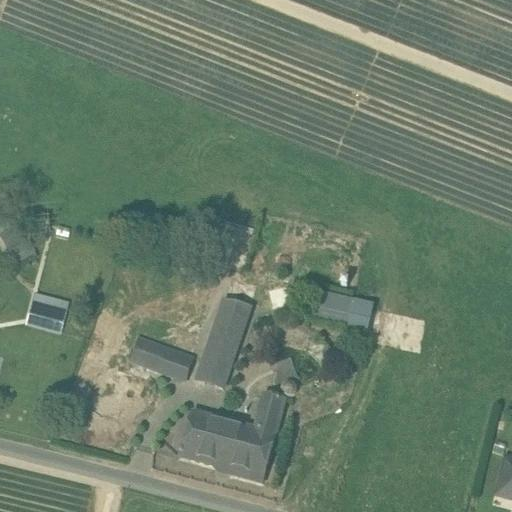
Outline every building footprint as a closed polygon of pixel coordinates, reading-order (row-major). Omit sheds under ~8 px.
[(295,302),(288,283),(268,289),(275,309),(295,302)] [(353,305),(313,296),(308,321),(347,330),(353,305)] [(225,304),(197,383),(223,391),(250,311),(225,304)] [(64,315),(33,307),(28,326),(59,334),(64,315)] [(193,360),(138,341),(131,364),(185,384),(193,360)] [(290,356),(275,361),(281,378),(297,373),(290,356)] [(294,386),(288,385),(284,387),(282,393),(285,397),(290,399),(295,396),(296,391),(294,386)] [(256,432),(193,415),(182,453),(181,452),(180,455),(182,456),(180,460),(239,476),(238,479),(263,485),(285,403),(266,398),(256,432)] [(511,463),(507,462),(499,491),(511,493),(511,463)]
